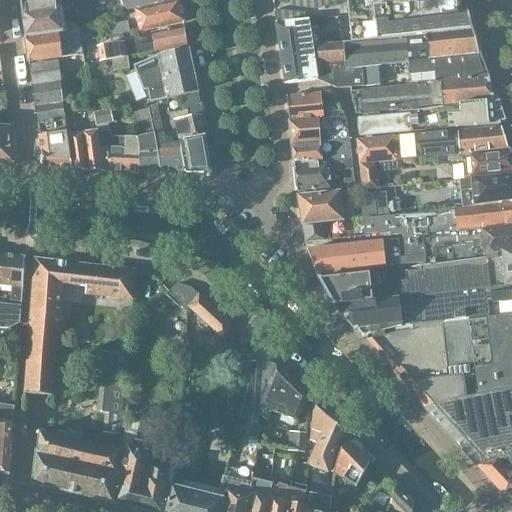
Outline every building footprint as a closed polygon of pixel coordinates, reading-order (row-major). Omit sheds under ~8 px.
[(62,11),(60,0),(19,0),(22,16),(62,11)] [(89,20),(89,19),(85,0),(73,0),(77,22),(89,20)] [(119,0),(122,14),(134,11),(180,2),(179,0),(119,0)] [(340,0),(298,0),(289,1),(290,7),(316,10),(341,1),(340,0)] [(464,0),(346,0),(351,43),(427,37),(471,31),(466,7),(464,0)] [(134,11),(138,33),(183,23),(180,2),(134,11)] [(65,34),(62,11),(22,16),(25,40),(65,34)] [(276,24),(285,85),(318,80),(313,47),(317,42),(316,37),(311,34),(309,20),(304,22),(304,16),(276,13),(276,24)] [(89,20),(77,22),(80,34),(81,42),(93,41),(92,35),(96,34),(93,18),(89,19),(89,20)] [(183,28),(151,34),(153,44),(141,46),(140,40),(125,43),(97,48),(100,63),(111,61),(127,58),(187,47),(183,28)] [(478,55),(471,31),(427,37),(351,43),(317,46),(318,66),(318,80),(318,81),(336,89),(380,86),(379,79),(389,78),(391,80),(398,79),(400,77),(403,77),(403,75),(406,75),(405,64),(408,64),(479,58),(478,55)] [(62,58),(83,55),(81,42),(80,34),(25,41),(29,64),(62,59),(62,58)] [(197,94),(193,72),(188,50),(156,57),(133,67),(136,73),(126,78),(136,103),(149,96),(150,103),(166,100),(166,101),(190,96),(197,94)] [(130,70),(127,58),(111,61),(113,73),(130,70)] [(487,79),(479,58),(408,64),(410,87),(487,80),(487,79)] [(63,104),(61,83),(58,63),(29,67),(32,86),(35,107),(63,104)] [(493,104),(487,80),(410,87),(360,92),(350,93),(355,115),(362,117),(379,115),(379,113),(397,111),(398,114),(416,112),(419,112),(493,104)] [(205,139),(197,94),(190,96),(192,110),(168,115),(173,140),(174,144),(180,143),(205,139)] [(289,122),(345,118),(338,109),(323,111),(321,95),(286,98),(289,122)] [(65,121),(63,104),(35,107),(37,123),(38,123),(65,121)] [(494,104),(493,104),(419,112),(421,133),(500,126),(494,104)] [(185,173),(180,143),(174,144),(173,140),(164,137),(157,106),(148,109),(148,110),(161,174),(185,173)] [(93,114),(95,121),(96,128),(108,125),(113,124),(110,110),(93,114)] [(161,174),(148,110),(131,115),(134,125),(142,123),(146,137),(137,139),(140,175),(161,174)] [(421,133),(419,112),(416,112),(416,113),(407,114),(408,115),(358,119),(357,129),(359,138),(421,133)] [(321,144),(336,142),(349,140),(345,118),(289,122),(292,149),(321,144)] [(67,135),(65,121),(38,123),(40,137),(39,137),(43,169),(44,169),(72,171),(67,135)] [(96,128),(95,121),(90,122),(91,132),(67,135),(72,171),(73,171),(103,173),(96,132),(109,130),(108,125),(96,128)] [(0,164),(15,165),(9,127),(0,125),(0,164)] [(508,151),(500,129),(457,132),(395,138),(356,142),(359,165),(377,163),(377,164),(397,162),(441,158),(508,151)] [(111,138),(109,130),(96,132),(103,173),(140,175),(137,139),(125,139),(111,138)] [(180,143),(185,173),(185,174),(210,174),(210,170),(215,169),(212,149),(207,150),(205,139),(180,143)] [(292,149),(294,168),(352,161),(351,152),(335,154),(322,156),(321,144),(292,149)] [(442,167),(459,165),(460,182),(470,181),(511,177),(511,165),(508,151),(441,158),(442,167)] [(355,188),(352,161),(294,168),(297,190),(298,194),(331,191),(330,172),(336,171),(340,173),(350,171),(351,180),(346,180),(347,188),(355,188)] [(377,164),(359,166),(361,191),(379,190),(377,164)] [(511,203),(511,177),(470,181),(460,182),(449,183),(450,194),(461,192),(462,208),(462,209),(511,203)] [(340,193),(298,197),(302,226),(328,223),(342,221),(340,193)] [(363,220),(389,219),(390,219),(389,217),(386,193),(359,196),(362,220),(363,220)] [(457,234),(511,227),(511,203),(462,209),(462,208),(425,213),(425,214),(389,217),(390,219),(389,219),(363,220),(365,236),(377,235),(377,238),(401,236),(401,240),(431,236),(457,234)] [(328,223),(302,226),(306,243),(330,240),(328,223)] [(503,253),(511,252),(511,227),(457,234),(431,236),(401,240),(398,241),(401,266),(430,264),(435,263),(439,263),(475,258),(473,243),(482,242),(483,256),(484,256),(503,253)] [(386,268),(383,242),(308,251),(317,276),(386,268)] [(400,300),(511,286),(511,252),(503,253),(484,256),(483,256),(484,257),(484,259),(435,266),(435,263),(430,264),(430,267),(420,268),(420,271),(405,272),(406,282),(398,283),(400,300)] [(25,259),(2,257),(1,271),(0,270),(0,286),(12,288),(11,302),(21,303),(25,259)] [(60,328),(62,309),(64,285),(83,287),(85,266),(35,260),(29,325),(60,328)] [(135,272),(85,266),(83,287),(86,287),(86,295),(133,299),(135,272)] [(319,280),(334,308),(363,305),(384,302),(386,301),(383,272),(319,280)] [(146,276),(138,305),(181,318),(190,290),(175,286),(146,276)] [(356,330),(363,338),(366,337),(384,332),(398,328),(413,326),(424,325),(511,315),(511,286),(422,297),(400,300),(386,301),(384,302),(363,305),(334,308),(352,328),(356,330)] [(231,325),(199,295),(187,309),(224,342),(231,325)] [(20,324),(21,307),(0,304),(0,328),(9,330),(20,324)] [(366,337),(367,342),(423,407),(511,389),(511,315),(424,325),(413,326),(398,328),(384,332),(366,337)] [(60,328),(29,325),(23,395),(51,397),(55,353),(58,354),(60,328)] [(102,434),(121,436),(129,356),(103,354),(97,414),(104,414),(102,434)] [(268,360),(263,364),(259,417),(267,421),(271,413),(297,424),(307,399),(275,367),(268,360)] [(259,417),(263,364),(263,363),(251,363),(247,393),(240,419),(251,420),(251,426),(258,426),(259,417)] [(476,466),(511,456),(511,389),(423,407),(476,466)] [(15,408),(0,405),(0,475),(10,478),(10,476),(9,476),(13,424),(12,423),(15,408)] [(307,466),(328,475),(344,437),(314,407),(310,442),(316,445),(307,466)] [(125,430),(118,453),(120,453),(111,505),(138,511),(153,466),(156,456),(154,456),(159,439),(158,439),(160,429),(125,419),(122,429),(125,430)] [(33,486),(111,505),(120,453),(118,453),(80,444),(82,435),(67,431),(65,440),(39,433),(37,453),(36,453),(33,486)] [(293,433),(291,453),(304,454),(306,435),(293,433)] [(333,474),(356,489),(370,464),(361,455),(362,450),(355,443),(350,444),(346,439),(333,474)] [(511,456),(476,466),(500,493),(511,489),(511,456)] [(174,471),(153,466),(138,511),(169,511),(174,477),(174,471)] [(223,478),(219,491),(216,511),(248,511),(252,480),(253,475),(226,468),(224,478),(223,478)] [(184,480),(174,477),(169,511),(216,511),(219,491),(183,482),(184,480)] [(268,500),(266,511),(286,511),(288,504),(284,503),(288,490),(289,490),(289,489),(282,487),(284,481),(272,478),(271,484),(268,500)] [(271,484),(252,480),(248,511),(266,511),(268,500),(271,484)] [(291,483),(289,489),(289,490),(288,490),(284,503),(288,504),(286,511),(305,511),(306,509),(303,508),(306,496),(306,493),(308,488),(291,483)] [(394,488),(388,511),(412,511),(413,507),(394,488)] [(306,509),(305,511),(329,511),(331,502),(319,499),(306,496),(303,508),(306,509)]
